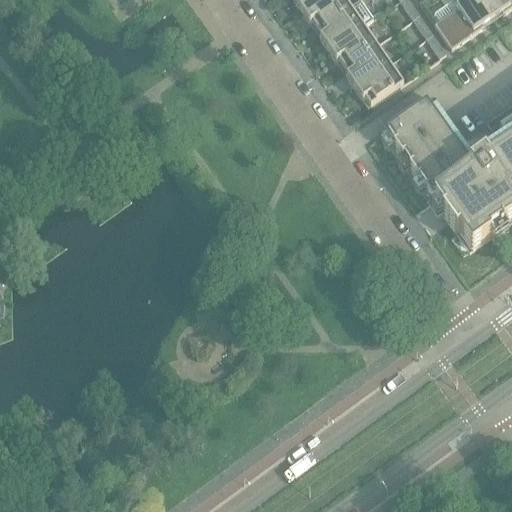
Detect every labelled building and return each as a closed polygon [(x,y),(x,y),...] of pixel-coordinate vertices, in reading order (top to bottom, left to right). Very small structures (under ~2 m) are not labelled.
[(301,17),(325,0),(293,0),(296,2),(293,4),(301,17)] [(317,34),(350,11),(342,0),(325,0),(301,17),(310,29),(312,27),(317,34)] [(482,29),(492,23),(476,0),(448,0),(458,14),(434,30),(451,55),(484,32),(482,29)] [(511,0),(476,0),(492,23),(501,16),(503,19),(511,12),(511,0)] [(419,20),(415,14),(406,1),(400,6),(413,25),(419,20)] [(350,11),(317,34),(322,41),(320,43),(328,55),(363,31),(374,23),(361,4),(350,11)] [(433,39),(422,24),(419,20),(413,25),(426,44),(433,39)] [(344,73),(376,50),(363,31),(328,55),(336,67),(339,66),(344,73)] [(439,63),(446,59),(433,39),(426,44),(439,63)] [(354,94),(390,69),(376,50),(344,73),(349,80),(346,81),(354,94)] [(404,89),(403,89),(390,69),(354,94),(363,106),(366,104),(371,112),(404,89)] [(426,108),(387,135),(396,148),(393,150),(402,162),(404,160),(412,170),(409,172),(417,184),(420,182),(427,192),(425,194),(432,205),(433,206),(436,204),(440,210),(445,217),(442,219),(447,226),(456,239),(459,237),(471,254),(472,255),(491,241),(489,239),(502,230),(504,232),(511,226),(511,108),(485,128),(486,129),(500,150),(483,162),(483,163),(476,168),(471,171),(456,150),(432,116),(426,108)]
